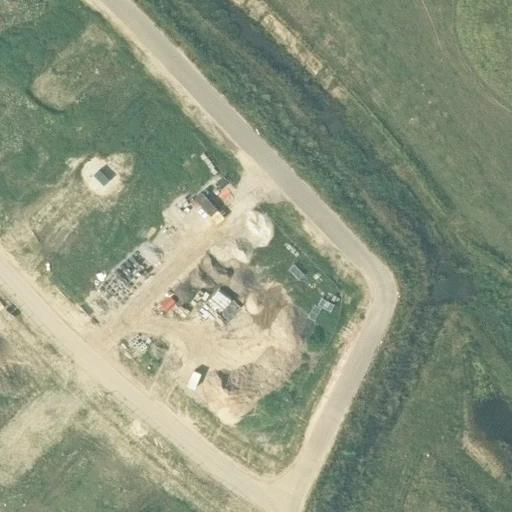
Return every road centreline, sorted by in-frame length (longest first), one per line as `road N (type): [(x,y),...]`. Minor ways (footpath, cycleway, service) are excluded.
road 1 (residential): [(121,0),(378,274),(382,298),(287,511)]
road 2 (residential): [(0,264),(88,353),(278,511)]
